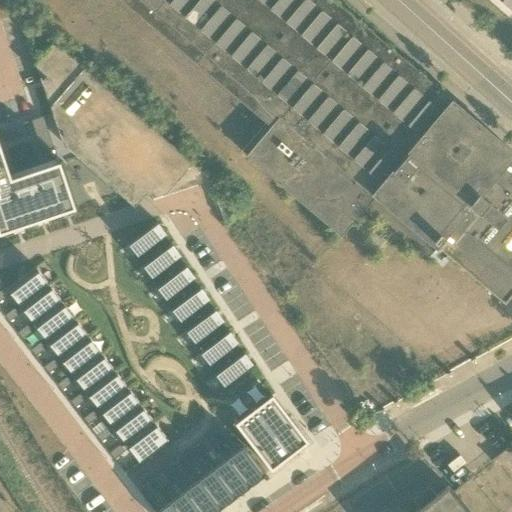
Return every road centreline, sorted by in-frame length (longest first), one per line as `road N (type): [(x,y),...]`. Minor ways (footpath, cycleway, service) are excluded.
road 1 (residential): [(0,259),(195,195),(363,455)]
road 2 (residential): [(0,343),(132,511)]
road 3 (residential): [(363,455),(511,372)]
road 4 (secondary): [(511,104),(396,0)]
